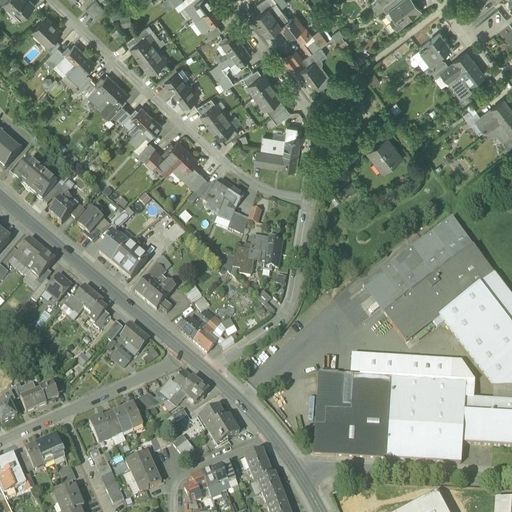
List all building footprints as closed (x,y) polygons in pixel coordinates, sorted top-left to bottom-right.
[(16,11),(23,18),(35,6),(30,1),(29,2),(26,0),(7,0),(3,4),(4,5),(13,14),(16,11)] [(86,10),(97,21),(105,12),(96,0),(86,10)] [(175,6),(170,0),(164,0),(160,3),(167,13),(175,6)] [(183,0),(174,7),(178,11),(192,0),(183,0)] [(193,0),(184,7),(195,21),(202,16),(214,7),(208,0),(193,0)] [(267,37),(280,27),(289,20),(281,9),(276,3),(280,0),(262,0),(256,5),(262,12),(253,18),(267,37)] [(287,4),(283,0),(280,0),(276,3),(281,9),(287,4)] [(372,6),(375,13),(383,7),(387,3),(385,0),(376,0),(377,2),(372,6)] [(387,12),(389,12),(391,10),(390,10),(401,2),(398,0),(385,0),(387,3),(383,7),(387,12)] [(390,21),(396,28),(406,21),(419,10),(419,8),(416,4),(414,4),(411,0),(403,0),(401,2),(390,10),(391,10),(389,12),(387,12),(385,14),(390,21)] [(214,7),(202,16),(210,27),(215,23),(222,18),(214,7)] [(116,9),(107,15),(113,22),(122,16),(116,9)] [(488,19),(511,50),(511,30),(498,12),(488,19)] [(129,16),(119,18),(122,29),(132,26),(129,16)] [(203,32),(210,27),(202,16),(195,21),(202,31),(203,32)] [(294,16),(289,20),(280,27),(286,35),(292,36),(294,35),(303,28),(294,16)] [(50,43),(51,44),(56,39),(56,38),(54,36),(60,30),(46,17),(32,31),(42,41),(45,38),(50,43)] [(195,21),(190,25),(197,34),(202,31),(195,21)] [(390,33),(396,28),(390,21),(384,26),(390,33)] [(205,33),(210,40),(222,31),(215,23),(210,27),(212,29),(205,33)] [(130,48),(147,36),(153,31),(149,26),(135,36),(138,40),(129,47),(130,48)] [(312,53),(320,47),(311,36),(304,27),(303,28),(294,35),(301,44),(303,43),(305,46),(306,46),(312,53)] [(331,35),(337,42),(343,37),(344,36),(339,29),(331,35)] [(147,36),(157,49),(166,43),(162,39),(160,40),(153,31),(147,36)] [(318,31),(311,36),(320,47),(327,42),(318,31)] [(425,68),(425,69),(441,57),(447,52),(445,49),(449,47),(439,34),(419,49),(413,54),(425,68)] [(227,52),(229,56),(243,46),(235,35),(221,45),(227,52)] [(126,43),(129,47),(138,40),(135,36),(127,42),(126,43)] [(130,48),(140,62),(157,49),(147,36),(130,48)] [(343,37),(337,42),(342,49),(348,44),(343,37)] [(45,48),(51,54),(57,47),(60,44),(56,39),(51,44),(50,43),(45,48)] [(64,55),(65,55),(74,65),(84,54),(74,45),(70,49),(69,50),(65,55),(64,55)] [(227,52),(221,45),(216,48),(221,54),(222,56),(227,52)] [(251,57),(243,46),(229,56),(219,63),(218,64),(210,70),(217,79),(226,73),(228,72),(226,69),(230,66),(234,73),(241,68),(247,64),(245,61),(251,57)] [(48,66),(51,69),(53,67),(56,64),(65,55),(64,55),(65,55),(63,53),(57,47),(51,54),(45,61),(49,65),(48,66)] [(325,53),(320,47),(312,53),(317,59),(325,53)] [(162,56),(157,49),(140,62),(150,75),(151,74),(165,63),(161,57),(162,56)] [(283,59),(289,68),(302,60),(295,51),(283,59)] [(215,58),(219,63),(229,56),(227,52),(222,56),(221,54),(215,58)] [(302,60),(307,67),(312,63),(312,64),(316,61),(317,60),(317,59),(312,53),(302,60)] [(447,84),(448,83),(458,75),(456,73),(465,66),(465,67),(473,61),(466,53),(448,66),(442,71),(439,73),(441,75),(446,81),(447,84)] [(94,63),(84,54),(74,65),(66,73),(78,84),(88,74),(88,75),(93,69),(91,67),(94,63)] [(66,73),(74,65),(65,55),(56,64),(66,73)] [(424,68),(429,74),(432,73),(445,62),(441,57),(425,69),(425,68),(424,68)] [(326,76),(316,61),(312,64),(323,79),(326,76)] [(483,75),(473,61),(465,67),(465,66),(456,73),(458,75),(448,83),(461,100),(466,96),(470,93),(466,88),(483,75)] [(432,73),(436,78),(441,75),(439,73),(442,71),(448,66),(445,62),(432,73)] [(151,74),(156,80),(166,72),(170,70),(165,63),(151,74)] [(300,72),(311,88),(314,85),(323,79),(312,64),(312,63),(307,67),(300,72)] [(56,64),(53,67),(63,77),(66,73),(56,64)] [(182,69),(177,72),(184,81),(189,78),(182,69)] [(242,79),(248,86),(262,75),(257,69),(242,79)] [(170,78),(166,72),(156,80),(160,85),(164,82),(170,78)] [(164,82),(175,96),(188,86),(184,81),(177,72),(170,78),(164,82)] [(66,73),(63,77),(61,78),(78,94),(80,91),(76,87),(78,84),(66,73)] [(217,79),(221,84),(228,77),(226,73),(217,79)] [(374,73),(366,79),(373,88),(381,83),(374,73)] [(76,87),(80,91),(91,80),(92,79),(88,75),(88,74),(78,84),(76,87)] [(251,93),(256,99),(273,86),(264,74),(262,75),(248,86),(252,91),(251,93)] [(441,75),(436,78),(434,80),(441,89),(447,84),(446,81),(441,75)] [(95,84),(97,86),(107,96),(117,85),(107,76),(102,81),(100,79),(95,84)] [(314,85),(318,90),(332,83),(326,76),(323,79),(314,85)] [(221,84),(224,90),(226,89),(229,87),(233,84),(228,77),(221,84)] [(51,78),(46,78),(43,82),(43,87),(49,87),(52,83),(51,78)] [(95,84),(91,80),(80,91),(78,94),(76,96),(84,103),(88,98),(87,97),(97,86),(95,84)] [(497,93),(488,81),(483,85),(492,97),(497,93)] [(127,95),(117,85),(107,96),(97,106),(108,118),(109,118),(121,106),(126,101),(123,99),(127,95)] [(190,85),(188,86),(175,96),(184,108),(192,102),(199,97),(190,85)] [(97,106),(107,96),(97,86),(87,97),(88,98),(97,106)] [(282,99),(273,86),(256,99),(260,106),(262,104),(266,110),(280,100),(282,99)] [(466,96),(461,100),(458,102),(462,108),(470,102),(466,96)] [(196,107),(202,115),(216,104),(211,98),(196,107)] [(290,114),(286,108),(280,100),(266,110),(271,117),(272,118),(276,124),(290,114)] [(486,134),(493,129),(511,114),(511,112),(503,101),(480,118),(476,122),(482,130),(485,134),(486,134)] [(196,106),(192,102),(184,108),(187,113),(196,106)] [(396,103),(389,108),(395,116),(402,111),(396,103)] [(200,116),(210,128),(227,115),(222,109),(220,110),(216,104),(202,115),(200,116)] [(113,122),(117,119),(126,110),(121,106),(109,118),(113,122)] [(129,132),(133,136),(151,117),(141,108),(137,112),(135,109),(131,114),(123,122),(124,123),(130,128),(129,128),(131,130),(129,132)] [(131,114),(126,110),(117,119),(123,124),(124,123),(123,122),(131,114)] [(466,121),(470,127),(471,126),(476,122),(480,118),(476,112),(466,121)] [(511,114),(493,129),(498,135),(503,142),(511,135),(511,114)] [(230,120),(227,115),(210,128),(219,141),(221,139),(235,129),(230,123),(232,121),(230,120)] [(232,121),(236,127),(241,124),(235,116),(230,120),(232,121)] [(151,117),(133,136),(129,140),(136,147),(145,138),(149,140),(162,127),(151,117)] [(449,125),(452,129),(464,121),(462,117),(449,125)] [(109,118),(108,118),(104,123),(109,127),(113,122),(109,118)] [(276,124),(272,118),(266,122),(271,128),(276,124)] [(476,122),(471,126),(476,134),(482,130),(476,122)] [(35,130),(28,125),(25,129),(32,134),(35,130)] [(286,127),(285,136),(285,137),(292,138),(294,138),(296,138),(297,128),(286,127)] [(221,139),(225,144),(238,134),(235,129),(221,139)] [(493,129),(486,134),(487,136),(484,138),(487,141),(498,135),(493,129)] [(0,135),(20,152),(21,151),(0,132),(0,135)] [(0,135),(0,166),(5,171),(20,152),(0,135)] [(505,148),(509,154),(511,151),(511,135),(503,142),(507,147),(505,148)] [(260,151),(282,154),(285,141),(262,137),(260,151)] [(139,155),(148,145),(146,143),(149,140),(145,138),(136,147),(134,150),(139,155)] [(294,142),(291,141),(285,140),(285,141),(282,154),(297,156),(299,143),(294,142)] [(370,153),(382,169),(398,157),(386,141),(370,153)] [(161,178),(172,168),(188,151),(178,142),(174,146),(172,144),(165,151),(167,153),(162,158),(161,157),(154,150),(144,160),(161,178)] [(148,145),(139,155),(137,156),(143,161),(144,160),(154,150),(155,148),(150,143),(148,145)] [(237,155),(243,159),(248,153),(242,149),(237,155)] [(254,164),(280,168),(282,154),(260,151),(256,150),(254,164)] [(198,161),(188,151),(172,168),(189,184),(199,173),(193,167),(198,161)] [(297,156),(282,154),(280,168),(294,170),(297,156)] [(68,160),(73,165),(75,163),(78,161),(72,156),(68,160)] [(14,179),(42,203),(49,196),(57,186),(29,162),(14,179)] [(75,163),(73,165),(70,169),(77,173),(81,169),(75,163)] [(189,184),(196,191),(205,181),(206,180),(199,173),(189,184)] [(61,190),(64,186),(70,179),(66,175),(57,186),(61,190)] [(213,186),(205,181),(196,191),(194,194),(199,198),(203,200),(213,186)] [(207,202),(220,211),(224,201),(232,190),(232,189),(221,181),(216,188),(213,186),(203,200),(207,202)] [(335,188),(344,201),(354,194),(344,181),(335,188)] [(64,186),(61,190),(57,186),(49,196),(42,203),(47,207),(52,201),(57,205),(61,201),(66,196),(67,197),(71,193),(64,186)] [(102,193),(107,198),(112,193),(107,188),(102,193)] [(232,190),(224,201),(230,205),(236,209),(244,197),(232,190)] [(191,207),(199,198),(194,194),(186,203),(191,207)] [(151,201),(145,195),(138,201),(144,207),(151,201)] [(49,215),(62,226),(71,216),(79,207),(67,197),(66,196),(61,201),(57,205),(49,215)] [(128,206),(120,199),(116,204),(123,211),(128,206)] [(234,215),(235,213),(228,210),(230,205),(224,201),(220,211),(217,218),(230,224),(234,215)] [(220,211),(207,202),(203,208),(217,218),(220,211)] [(91,211),(78,227),(88,236),(90,237),(96,230),(103,222),(101,220),(103,217),(100,215),(103,212),(96,205),(91,211)] [(71,216),(75,219),(83,210),(79,206),(79,207),(71,216)] [(251,210),(249,218),(248,220),(247,223),(256,226),(260,212),(251,210)] [(117,231),(130,219),(124,213),(111,225),(117,231)] [(192,219),(185,213),(179,219),(186,225),(192,219)] [(486,252),(480,257),(486,265),(492,260),(511,285),(511,213),(478,240),(486,252)] [(243,236),(247,223),(248,220),(234,215),(230,224),(228,230),(243,236)] [(230,224),(217,218),(214,225),(227,231),(228,230),(230,224)] [(405,344),(439,318),(455,306),(494,276),(486,265),(480,257),(473,248),(452,220),(432,234),(422,242),(362,288),(405,344)] [(96,230),(101,235),(109,227),(103,222),(96,230)] [(86,238),(92,243),(101,235),(96,230),(90,237),(88,236),(86,238)] [(0,252),(10,241),(0,233),(0,252)] [(121,239),(128,245),(134,240),(126,233),(121,239)] [(112,264),(128,245),(121,239),(120,239),(118,240),(112,235),(108,239),(110,241),(99,254),(112,264)] [(253,238),(250,252),(266,255),(280,257),(281,257),(283,243),(275,242),(276,238),(269,237),(268,241),(253,238)] [(13,259),(31,273),(46,254),(29,240),(13,259)] [(147,261),(128,245),(112,264),(131,281),(147,261)] [(205,250),(218,264),(222,260),(220,258),(207,245),(205,250)] [(252,262),(264,264),(266,255),(250,252),(238,250),(236,259),(232,269),(240,271),(239,276),(250,278),(252,265),(251,265),(252,262)] [(55,262),(46,254),(31,273),(30,274),(38,280),(39,281),(47,271),(55,262)] [(222,260),(218,264),(230,276),(232,269),(236,259),(224,254),(220,258),(222,260)] [(280,257),(266,255),(264,264),(263,272),(270,273),(271,269),(278,270),(280,257)] [(157,266),(166,274),(171,268),(163,258),(157,266)] [(31,273),(13,259),(8,264),(25,279),(22,283),(35,293),(41,286),(36,283),(38,280),(30,274),(31,273)] [(146,278),(148,279),(148,278),(169,296),(175,289),(162,278),(166,274),(157,266),(146,278)] [(30,299),(36,304),(45,293),(45,292),(51,285),(46,281),(51,275),(47,271),(39,281),(38,280),(36,283),(41,286),(35,293),(30,299)] [(54,297),(59,302),(71,287),(64,281),(63,282),(59,278),(59,277),(58,276),(51,285),(45,292),(45,293),(53,299),(54,297)] [(511,402),(473,400),(464,399),(462,445),(511,448),(511,298),(494,276),(455,306),(511,381),(511,402)] [(281,288),(284,287),(285,278),(277,277),(276,285),(281,288)] [(164,302),(169,296),(148,278),(148,279),(135,294),(156,312),(159,308),(164,302)] [(85,287),(74,300),(71,299),(65,306),(71,312),(72,310),(79,316),(83,310),(91,316),(88,320),(94,325),(95,325),(104,314),(107,311),(101,306),(103,302),(85,287)] [(184,294),(192,305),(202,298),(194,287),(184,294)] [(263,307),(264,308),(267,305),(271,301),(263,294),(256,301),(263,307)] [(195,305),(200,314),(209,308),(203,299),(195,305)] [(172,308),(164,302),(159,308),(166,314),(172,308)] [(275,314),(267,305),(264,308),(273,317),(275,314)] [(492,388),(511,388),(511,381),(455,306),(439,318),(492,388)] [(265,315),(262,308),(254,311),(258,319),(265,315)] [(212,322),(211,322),(206,317),(208,315),(205,313),(199,321),(207,327),(214,334),(221,326),(222,325),(215,319),(212,322)] [(93,326),(99,331),(109,318),(104,314),(95,325),(94,325),(93,326)] [(180,332),(193,343),(205,329),(203,328),(201,330),(195,326),(189,320),(180,332)] [(195,326),(201,330),(203,328),(205,329),(207,327),(199,321),(195,326)] [(221,327),(225,333),(233,328),(230,322),(221,327)] [(104,337),(111,343),(123,329),(116,324),(104,337)] [(131,325),(120,339),(126,343),(131,337),(133,339),(139,332),(131,325)] [(207,327),(205,329),(193,343),(207,355),(216,344),(219,347),(220,346),(225,343),(220,339),(225,333),(221,327),(221,326),(214,334),(207,327)] [(225,333),(228,338),(236,334),(233,328),(225,333)] [(149,340),(139,332),(133,339),(131,337),(126,343),(138,353),(149,340)] [(122,347),(126,343),(120,339),(117,343),(122,347)] [(220,346),(223,351),(234,343),(231,339),(225,343),(220,346)] [(112,349),(117,353),(122,348),(122,347),(117,343),(112,349)] [(125,350),(134,358),(138,353),(126,343),(122,347),(122,348),(125,350)] [(117,353),(121,357),(125,350),(122,348),(117,353)] [(148,364),(159,357),(153,349),(143,356),(148,364)] [(121,357),(124,360),(129,364),(134,358),(125,350),(121,357)] [(360,356),(359,376),(391,378),(465,383),(451,362),(360,356)] [(115,364),(122,370),(129,364),(124,360),(121,363),(118,361),(115,364)] [(461,363),(451,362),(465,383),(464,399),(473,400),(474,384),(461,363)] [(183,372),(173,384),(173,385),(181,392),(192,379),(183,372)] [(314,426),(356,429),(357,412),(338,410),(336,403),(338,376),(338,375),(318,373),(314,426)] [(357,412),(359,377),(338,376),(336,403),(338,410),(357,412)] [(359,377),(357,412),(356,429),(388,431),(391,378),(359,376),(359,377)] [(181,392),(186,396),(189,399),(188,400),(194,405),(199,401),(199,402),(202,399),(203,399),(209,392),(192,378),(192,379),(181,392)] [(465,383),(391,378),(388,431),(386,460),(387,461),(423,463),(450,464),(460,465),(462,445),(464,399),(465,383)] [(15,388),(18,393),(30,388),(27,383),(26,380),(18,383),(20,386),(15,388)] [(52,384),(57,395),(63,392),(59,382),(52,384)] [(39,390),(40,392),(45,404),(58,398),(57,395),(52,384),(39,390)] [(166,386),(159,395),(168,402),(169,404),(176,395),(177,396),(181,392),(173,385),(173,384),(169,388),(166,386)] [(18,393),(20,399),(36,393),(33,387),(30,388),(18,393)] [(11,394),(15,402),(20,400),(20,399),(18,393),(15,388),(9,390),(11,394)] [(40,392),(36,393),(20,399),(20,400),(26,413),(45,405),(45,404),(40,392)] [(176,409),(186,396),(181,392),(177,396),(176,395),(169,404),(176,409)] [(5,398),(8,403),(9,403),(10,405),(15,402),(11,394),(5,398)] [(137,401),(139,404),(146,412),(160,406),(154,400),(148,395),(137,401)] [(163,404),(168,402),(159,395),(154,400),(160,406),(163,404)] [(168,402),(163,404),(168,414),(176,409),(169,404),(168,402)] [(16,418),(10,405),(9,403),(8,403),(3,406),(3,407),(0,408),(0,421),(2,425),(16,418)] [(147,414),(146,412),(139,404),(134,407),(139,418),(147,414)] [(133,406),(123,411),(131,429),(141,424),(139,418),(134,407),(133,406)] [(199,419),(206,431),(225,419),(218,407),(199,419)] [(132,431),(131,429),(123,411),(113,415),(122,436),(132,431)] [(176,423),(186,417),(183,411),(173,418),(176,423)] [(112,440),(122,436),(113,415),(103,420),(111,437),(112,440)] [(229,417),(225,419),(206,431),(216,447),(226,441),(227,442),(239,434),(229,417)] [(98,443),(111,437),(103,420),(102,418),(89,424),(98,443)] [(168,427),(176,423),(173,418),(164,423),(168,427)] [(386,460),(388,431),(356,429),(314,426),(313,456),(348,458),(366,459),(367,459),(386,460)] [(122,436),(112,440),(116,448),(126,443),(122,436)] [(165,436),(160,438),(165,449),(172,446),(171,444),(165,436)] [(55,437),(45,442),(53,460),(54,462),(64,458),(55,437)] [(182,437),(171,444),(172,446),(176,451),(183,445),(187,443),(182,437)] [(160,438),(155,440),(160,451),(165,449),(160,438)] [(154,454),(160,451),(155,440),(150,443),(154,454)] [(43,464),(53,460),(45,442),(35,446),(43,464)] [(194,453),(187,443),(183,445),(176,451),(184,461),(194,453)] [(25,453),(30,463),(32,469),(33,469),(43,464),(35,446),(24,451),(25,453)] [(90,454),(93,461),(100,457),(97,451),(90,454)] [(244,459),(249,472),(267,464),(262,452),(244,459)] [(20,455),(25,465),(30,463),(25,453),(20,455)] [(126,464),(131,474),(151,465),(147,454),(126,464)] [(93,461),(95,467),(106,462),(104,456),(100,457),(93,461)] [(64,458),(54,462),(56,467),(67,462),(64,458)] [(0,481),(5,493),(22,486),(25,485),(23,480),(15,459),(0,464),(0,481)] [(95,467),(98,473),(109,468),(106,462),(95,467)] [(34,471),(33,469),(32,469),(30,463),(25,465),(28,474),(34,471)] [(254,484),(257,483),(272,477),(267,464),(249,472),(254,484)] [(131,474),(135,484),(156,475),(151,465),(131,474)] [(221,468),(223,473),(231,471),(229,465),(221,468)] [(98,473),(100,478),(111,473),(109,468),(98,473)] [(211,472),(217,487),(227,483),(223,473),(221,468),(211,472)] [(59,474),(62,479),(73,474),(71,469),(59,474)] [(236,483),(231,471),(223,473),(227,483),(228,485),(236,483)] [(201,475),(207,490),(217,487),(211,472),(201,475)] [(100,478),(103,484),(114,479),(111,473),(100,478)] [(75,480),(73,474),(62,479),(64,485),(72,481),(75,480)] [(135,484),(131,474),(123,477),(127,487),(129,487),(135,484)] [(161,485),(156,475),(135,484),(140,494),(161,485)] [(201,475),(191,479),(194,487),(191,488),(184,491),(187,497),(190,506),(195,504),(201,502),(201,501),(198,494),(207,491),(207,490),(201,475)] [(257,483),(262,495),(280,488),(275,475),(272,477),(257,483)] [(25,489),(26,493),(34,490),(29,477),(23,480),(25,485),(22,486),(23,489),(25,489)] [(103,484),(105,489),(116,484),(114,479),(103,484)] [(74,487),(72,481),(64,485),(61,486),(63,491),(74,487)] [(228,485),(227,483),(217,487),(220,495),(226,492),(230,491),(228,485)] [(238,488),(236,483),(228,485),(230,491),(238,488)] [(262,495),(257,483),(250,486),(255,498),(262,495)] [(105,489),(108,495),(119,490),(116,484),(105,489)] [(135,484),(129,487),(133,497),(140,494),(135,484)] [(56,494),(60,505),(79,497),(75,486),(74,487),(63,491),(56,494)] [(220,495),(217,487),(207,490),(207,491),(210,498),(220,495)] [(262,495),(267,507),(285,500),(280,488),(262,495)] [(108,495),(110,500),(121,495),(119,490),(108,495)] [(198,494),(201,501),(210,498),(207,491),(198,494)] [(446,511),(437,494),(402,511),(446,511)] [(124,501),(121,495),(110,500),(113,506),(124,501)] [(60,505),(63,511),(71,511),(79,509),(83,507),(79,497),(60,505)] [(185,511),(198,511),(195,504),(190,506),(187,497),(185,498),(185,507),(186,507),(185,511)] [(267,507),(268,511),(289,511),(285,500),(267,507)] [(511,511),(511,501),(496,500),(495,511),(511,511)]
